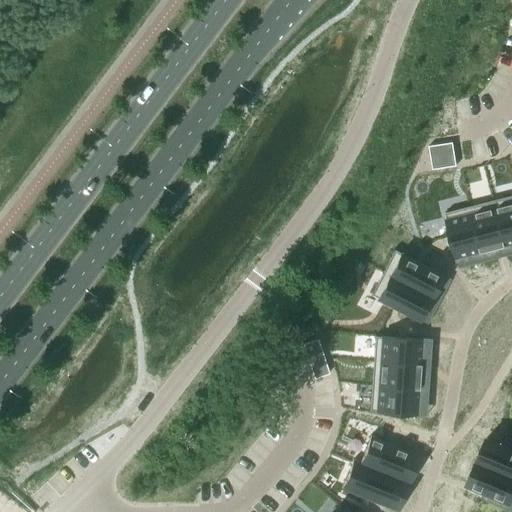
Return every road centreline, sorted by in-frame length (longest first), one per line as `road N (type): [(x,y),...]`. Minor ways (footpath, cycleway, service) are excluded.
road 1 (residential): [(406,0),(357,135),(331,182),(67,511)]
road 2 (secondary): [(0,384),(291,0)]
road 3 (secondary): [(227,0),(0,300)]
